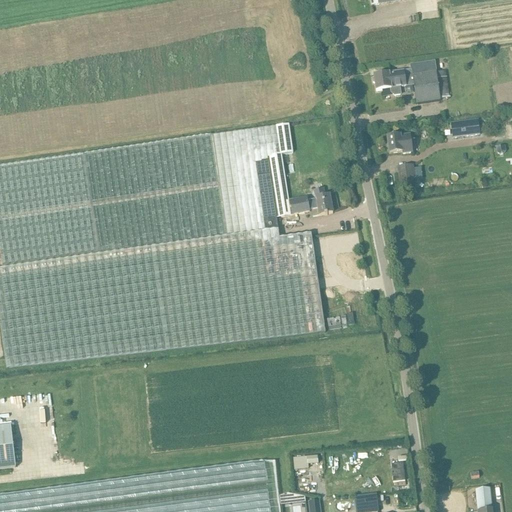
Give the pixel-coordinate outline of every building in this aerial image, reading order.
[(437,73),(435,62),(410,66),(410,71),(374,76),(374,78),(372,79),(373,83),(375,84),(376,92),(390,90),(390,93),(394,96),(401,95),(400,88),(413,86),(416,105),(440,101),(440,100),(449,99),(445,72),(437,73)] [(465,123),(451,124),(453,139),(463,137),(477,136),(479,135),(478,121),(465,123)] [(314,191),(316,199),(316,200),(307,201),(307,197),(289,201),(282,155),(293,154),(289,125),(211,136),(211,135),(0,165),(0,254),(2,269),(0,269),(0,325),(6,370),(50,365),(325,334),(311,235),(279,239),(276,219),(292,216),(310,213),(310,210),(318,209),(319,216),(333,213),(329,196),(324,197),(323,190),(314,191)] [(412,153),(410,136),(409,136),(401,137),(400,136),(387,138),(389,154),(402,153),(403,155),(403,154),(412,153)] [(414,193),(413,188),(416,188),(413,166),(397,168),(400,190),(405,189),(406,194),(414,193)] [(340,318),(327,320),(329,331),(341,329),(340,318)] [(0,470),(16,469),(11,426),(0,427),(0,470)] [(308,464),(317,464),(317,457),(296,458),(297,470),(308,469),(308,464)] [(309,511),(320,511),(319,501),(308,503),(309,511)]
